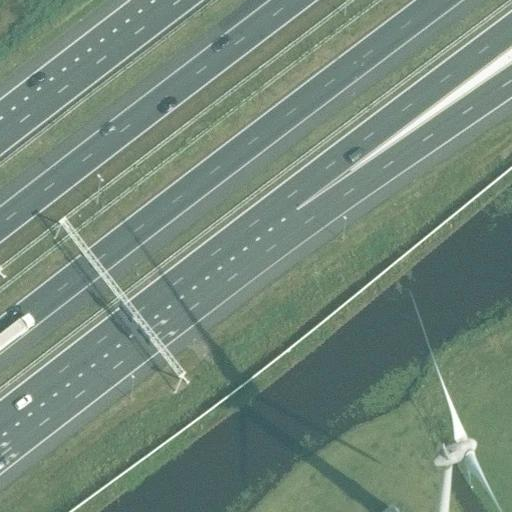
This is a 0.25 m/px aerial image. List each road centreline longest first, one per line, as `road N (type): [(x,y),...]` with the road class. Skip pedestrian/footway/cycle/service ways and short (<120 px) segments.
road 1 (motorway): [(0,338),(447,0)]
road 2 (motorway): [(297,0),(0,226)]
road 3 (motorway): [(0,418),(286,198)]
road 4 (motorway): [(286,198),(511,29)]
road 5 (motorway): [(286,198),(511,77)]
road 6 (motorway): [(186,0),(0,141)]
